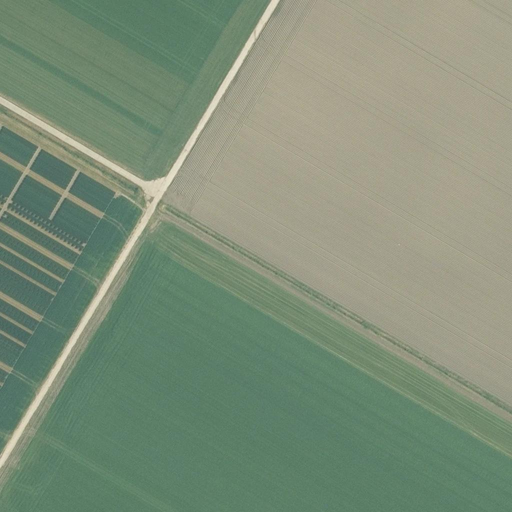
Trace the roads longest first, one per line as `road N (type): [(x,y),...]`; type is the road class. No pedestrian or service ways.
road 1 (track): [(273,0),(0,461)]
road 2 (track): [(0,99),(158,192)]
